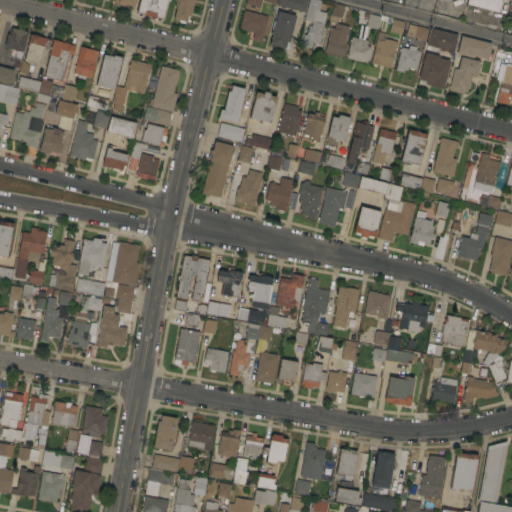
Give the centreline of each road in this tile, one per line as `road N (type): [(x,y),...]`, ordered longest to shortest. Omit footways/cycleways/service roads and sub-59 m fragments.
road 1 (residential): [(511,131),(0,2)]
road 2 (tertiary): [(224,0),(174,208),(117,511)]
road 3 (residential): [(0,358),(390,430),(446,431),(511,417)]
road 4 (tertiary): [(174,208),(191,224),(428,274),(511,315)]
road 5 (tertiary): [(174,208),(0,163)]
road 6 (tertiary): [(0,198),(171,230)]
